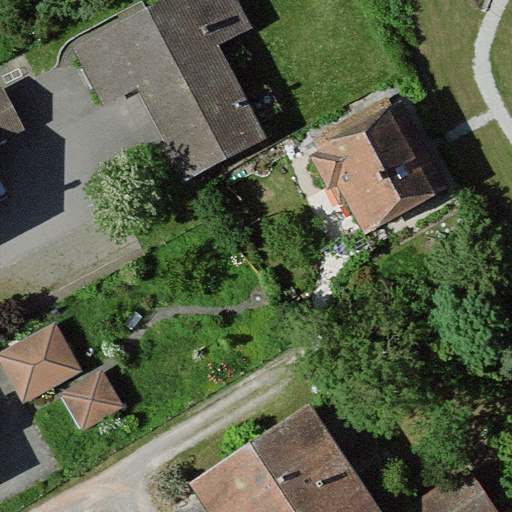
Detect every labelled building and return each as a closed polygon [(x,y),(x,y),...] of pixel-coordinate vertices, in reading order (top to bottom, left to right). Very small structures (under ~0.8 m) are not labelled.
[(254,140),(210,50),(240,35),(222,0),(180,0),(87,46),(109,90),(129,80),(178,178),(254,140)] [(20,96),(0,107),(0,222),(5,220),(0,211),(0,149),(38,129),(20,96)] [(296,156),(316,191),(328,184),(359,237),(435,193),(384,105),(296,156)] [(62,328),(9,355),(30,396),(83,368),(62,328)] [(362,511),(304,424),(196,495),(206,511),(362,511)] [(486,511),(466,482),(421,511),(486,511)]
